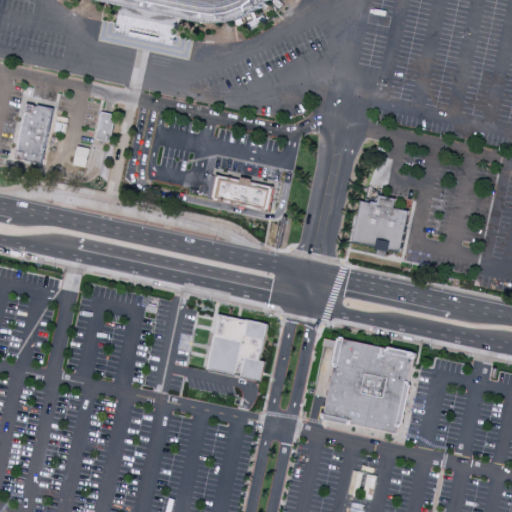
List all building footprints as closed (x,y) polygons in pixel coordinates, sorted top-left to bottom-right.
[(275,0),(265,9),(253,16),(241,21),(225,26),(209,25),(198,25),(189,23),(182,20),(178,39),(176,39),(174,48),(146,42),(116,36),(118,27),(117,27),(122,8),(94,2),(88,0),(275,0)] [(27,105),(54,111),(42,166),(16,160),(27,105)] [(102,113),(97,140),(110,143),(116,116),(102,113)] [(88,166),(91,147),(79,145),(76,164),(88,166)] [(276,188),(270,214),(210,202),(216,175),(241,180),(241,178),(246,179),(252,181),(252,183),(276,188)] [(353,243),(400,254),(408,212),(394,209),(395,200),(378,196),(377,204),(371,202),(370,204),(361,202),(353,243)] [(268,326),(260,363),(266,363),(263,382),(262,385),(249,382),(212,374),(207,372),(212,350),(219,321),(220,316),(244,321),(268,326)] [(339,339),(394,351),(416,356),(412,380),(401,438),(395,437),(334,425),(322,423),(330,381),(334,364),(336,352),(334,351),(326,349),(325,342),(333,343),(339,343),(339,339)]
